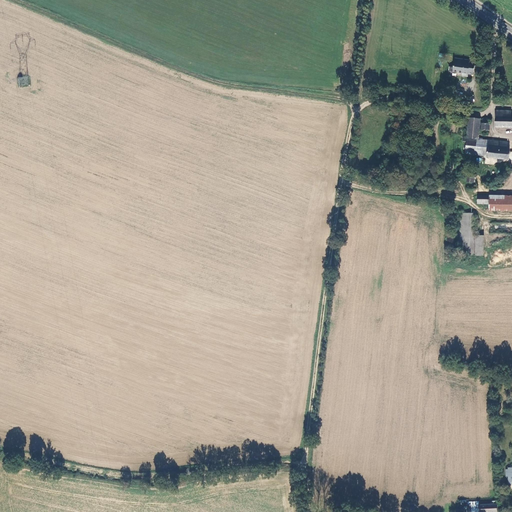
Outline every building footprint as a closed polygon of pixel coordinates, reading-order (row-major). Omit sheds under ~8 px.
[(476,61),(471,60),(469,60),(469,56),(457,54),(455,63),(454,68),(464,70),(464,72),(469,73),(470,70),(474,71),(476,61)] [(511,112),(500,112),(500,122),(511,122),(511,112)] [(491,153),(511,154),(511,144),(511,145),(511,138),(483,135),(484,115),(473,114),(471,134),(467,134),(467,137),(471,138),(470,147),(469,149),(491,151),(491,153)] [(487,115),(487,116),(487,118),(485,118),(485,124),(493,125),(494,118),(491,118),(492,116),(492,115),(491,115),(491,114),(490,114),(489,114),(488,114),(487,115)] [(511,204),(511,193),(495,194),(495,198),(494,204),(511,204)] [(490,246),(490,227),(481,227),(481,223),(478,223),(478,246),(490,246)] [(494,506),(494,503),(491,503),(491,506),(469,507),(469,510),(472,510),(471,511),(495,511),(495,506),(494,506)]
